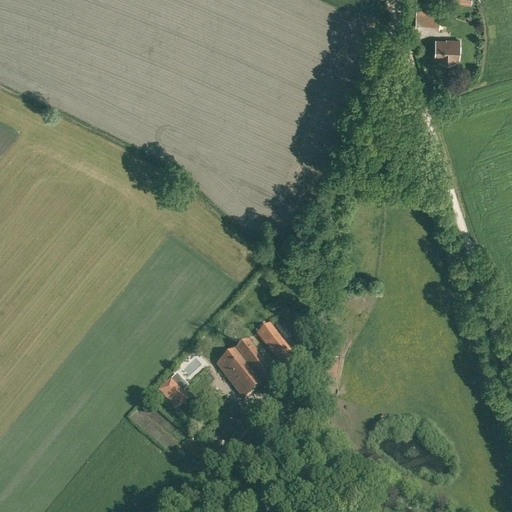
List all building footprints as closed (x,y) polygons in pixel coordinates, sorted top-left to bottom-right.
[(416,10),(415,27),(439,28),(440,11),(416,10)] [(459,58),(459,57),(459,41),(449,40),(449,41),(436,41),(435,56),(440,56),(440,61),(455,62),(455,58),(459,58)] [(271,325),(257,336),(284,370),(297,360),(271,325)] [(249,341),(217,366),(244,400),(276,375),(249,341)] [(339,362),(327,360),(326,369),(338,371),(339,362)] [(183,392),(172,380),(171,379),(158,392),(176,411),(189,398),(183,392)] [(253,422),(229,448),(238,456),(261,430),(253,422)] [(283,502),(273,494),(267,502),(277,510),(283,502)]
